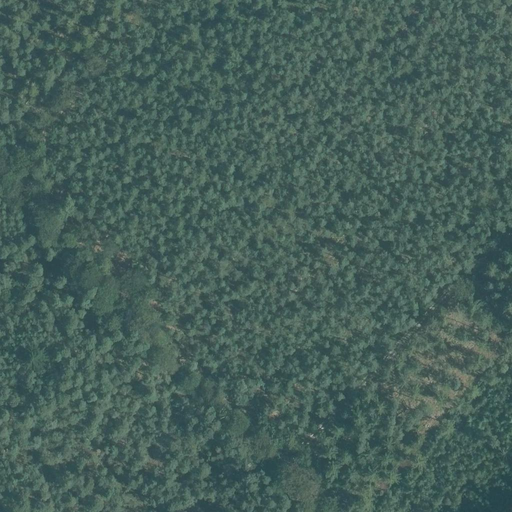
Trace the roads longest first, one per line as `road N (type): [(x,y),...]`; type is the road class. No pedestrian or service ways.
road 1 (track): [(0,156),(335,511)]
road 2 (track): [(511,228),(284,457)]
